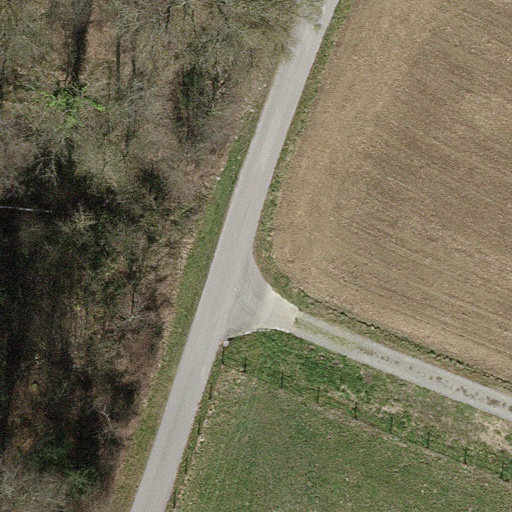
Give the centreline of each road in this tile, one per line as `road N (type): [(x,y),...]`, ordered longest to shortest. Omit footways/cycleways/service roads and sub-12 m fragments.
road 1 (unclassified): [(151,511),(318,0)]
road 2 (track): [(226,290),(511,407)]
